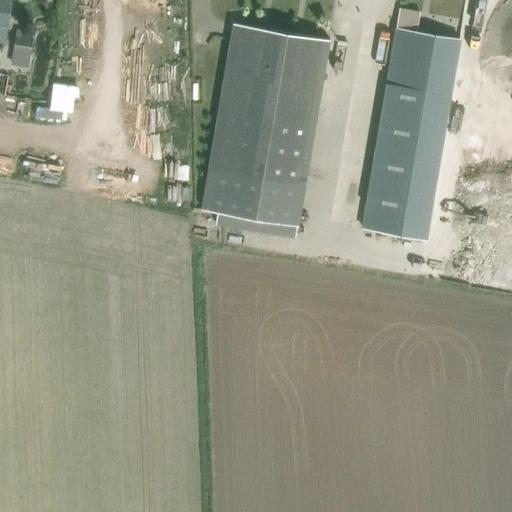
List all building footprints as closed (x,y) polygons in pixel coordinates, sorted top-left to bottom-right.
[(0,0),(0,41),(4,42),(10,0),(0,0)] [(419,18),(417,31),(455,35),(455,32),(445,31),(446,21),(419,18)] [(329,38),(233,22),(202,209),(218,211),(216,224),(295,237),(329,38)] [(17,28),(13,52),(30,55),(33,38),(27,37),(28,30),(17,28)] [(395,28),(392,47),(361,228),(424,238),(458,41),(459,41),(459,39),(395,28)] [(54,88),(70,91),(72,75),(56,73),(54,88)]
